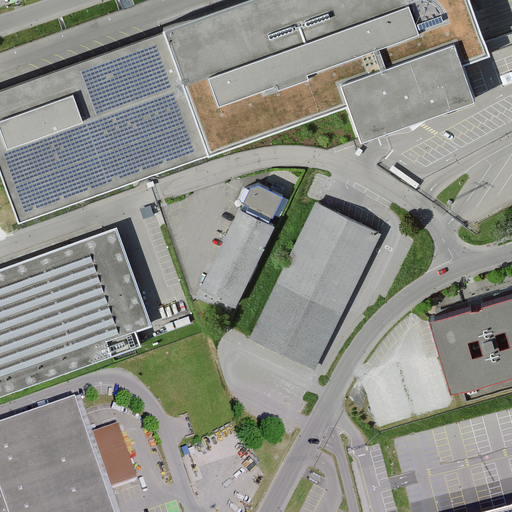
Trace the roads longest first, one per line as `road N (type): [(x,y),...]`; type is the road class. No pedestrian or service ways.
road 1 (unclassified): [(0,251),(153,192),(254,162),(313,157),(407,198),(428,215),(457,269)]
road 2 (unclassified): [(272,511),(366,336),(411,294),(457,269)]
road 3 (unknown): [(125,204),(163,325)]
